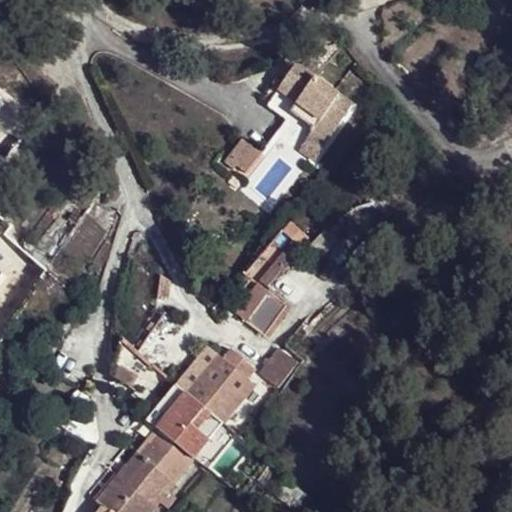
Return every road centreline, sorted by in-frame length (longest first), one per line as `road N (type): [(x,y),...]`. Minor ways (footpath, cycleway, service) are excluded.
road 1 (residential): [(89,9),(75,57),(215,325)]
road 2 (residential): [(89,9),(163,38),(225,46),(259,41),(351,3)]
